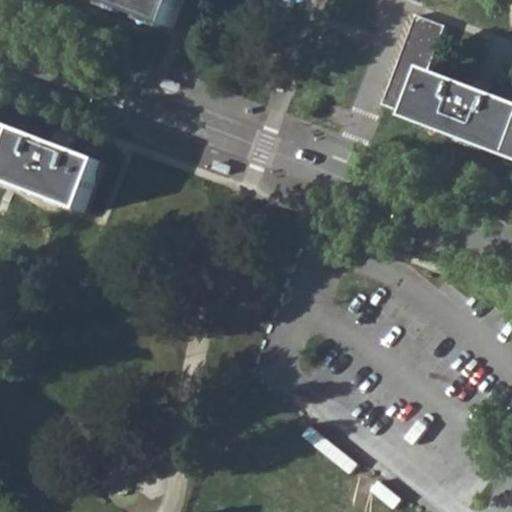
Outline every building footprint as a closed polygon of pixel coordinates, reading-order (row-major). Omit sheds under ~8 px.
[(95,0),(176,30),(187,0),(95,0)] [(511,103),(493,96),(477,89),(433,73),(414,122),(511,159),(511,103)] [(477,89),(493,96),(495,89),(492,86),(484,83),(479,82),(477,89)] [(0,179),(90,214),(109,165),(72,151),(56,145),(0,123),(0,179)] [(56,145),(72,151),(75,144),(72,141),(64,138),(59,139),(56,145)] [(260,267),(226,359),(258,370),(292,279),(260,267)] [(363,511),(274,444),(241,486),(274,511),(363,511)]
